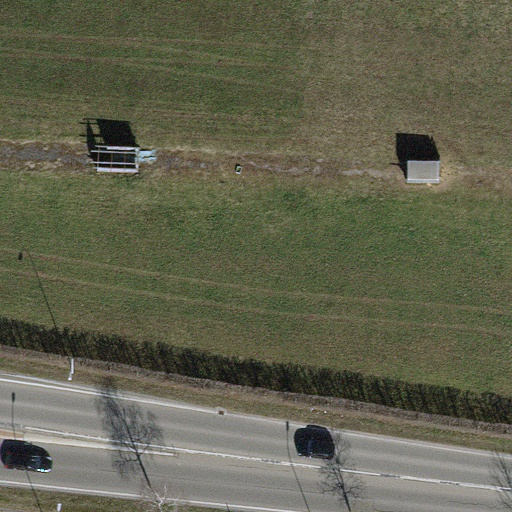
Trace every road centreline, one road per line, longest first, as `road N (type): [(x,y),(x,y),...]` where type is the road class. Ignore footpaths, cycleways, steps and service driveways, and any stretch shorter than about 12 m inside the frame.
road 1 (secondary): [(511,490),(172,452)]
road 2 (secondary): [(172,452),(0,410)]
road 3 (secondary): [(0,451),(172,452)]
